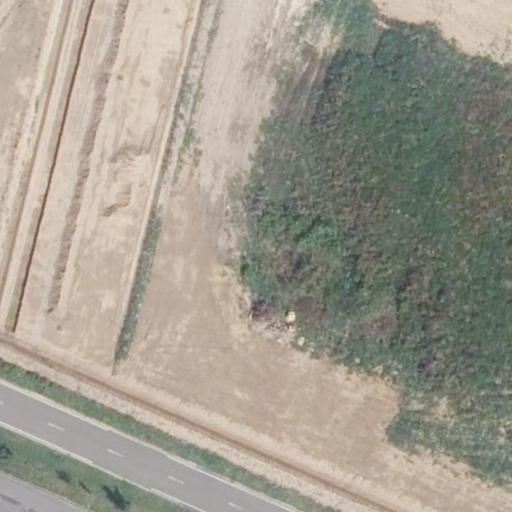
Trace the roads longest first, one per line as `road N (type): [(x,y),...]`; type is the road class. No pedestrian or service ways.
road 1 (unknown): [(122,0),(33,364)]
road 2 (unclassified): [(247,511),(0,403)]
